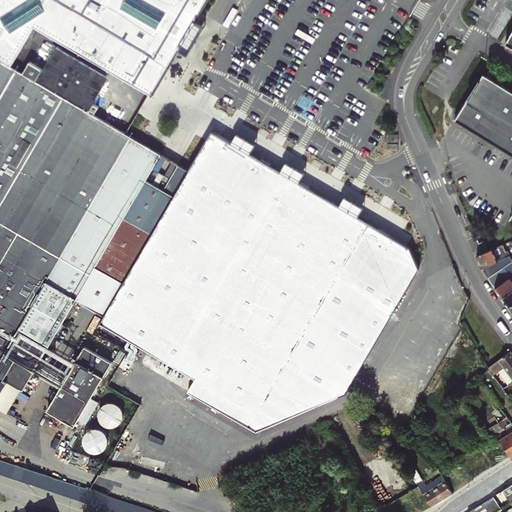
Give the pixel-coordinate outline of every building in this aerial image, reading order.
[(0,0),(0,361),(5,354),(34,371),(47,348),(74,304),(80,307),(100,319),(98,322),(100,323),(146,350),(194,379),(186,392),(254,433),(345,392),(417,268),(408,247),(358,218),(364,208),(344,197),(339,206),(298,183),(305,173),(286,162),(280,173),(250,155),(256,145),(237,133),(231,144),(212,133),(188,171),(178,164),(159,195),(143,186),(160,154),(93,114),(97,106),(90,102),(104,79),(50,48),(38,71),(31,67),(26,75),(12,67),(35,27),(48,34),(52,39),(108,72),(150,97),(180,46),(190,51),(194,42),(199,34),(190,29),(206,0),(0,0)] [(220,30),(226,34),(238,14),(232,11),(220,30)] [(511,156),(511,93),(482,75),(454,122),(476,135),(477,137),(477,139),(478,141),(480,143),(482,144),(485,145),(488,146),(490,146),(492,145),(511,156)] [(356,120),(370,92),(355,85),(341,113),(356,120)] [(502,210),(511,215),(511,204),(507,201),(502,210)] [(483,252),(489,250),(485,241),(479,243),(483,252)] [(488,277),(504,266),(511,260),(511,254),(510,256),(507,250),(506,250),(503,244),(489,250),(483,252),(476,255),(482,267),(488,277)] [(495,288),(511,277),(504,266),(488,277),(495,288)] [(495,288),(502,297),(511,290),(511,276),(511,277),(495,288)] [(511,290),(502,297),(509,307),(511,304),(511,290)] [(97,404),(90,400),(118,351),(91,335),(74,364),(61,387),(47,412),(74,427),(77,422),(85,426),(97,404)] [(61,387),(74,364),(47,348),(34,371),(61,387)] [(194,379),(146,350),(142,358),(164,370),(160,377),(186,392),(194,379)] [(509,384),(511,381),(511,355),(510,352),(491,369),(492,370),(490,371),(495,377),(501,373),(509,384)] [(160,377),(164,370),(142,358),(138,364),(160,377)] [(108,398),(99,419),(120,428),(129,407),(108,398)] [(511,457),(511,436),(505,426),(503,427),(501,424),(491,430),(496,437),(498,436),(501,440),(511,457)] [(90,426),(86,448),(108,451),(111,429),(90,426)] [(491,430),(488,432),(495,444),(501,440),(498,436),(496,437),(491,430)] [(0,460),(0,474),(113,511),(153,511),(90,490),(0,460)] [(414,478),(432,506),(453,493),(442,475),(425,485),(421,479),(423,477),(412,460),(406,464),(414,478)] [(511,483),(503,489),(511,501),(511,500),(511,483)] [(502,507),(511,501),(503,489),(494,495),(502,507)]
